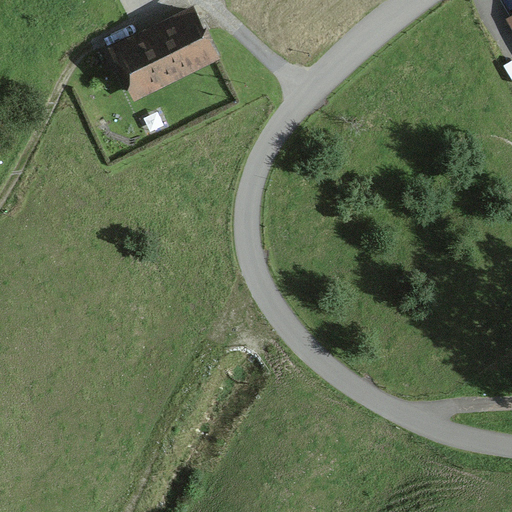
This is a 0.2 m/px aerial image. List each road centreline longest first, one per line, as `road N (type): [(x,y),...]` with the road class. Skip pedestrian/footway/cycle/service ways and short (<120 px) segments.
road 1 (unclassified): [(511,446),(384,408),(315,354),(265,296),(249,223),(263,162),(311,93),(416,0)]
road 2 (track): [(95,43),(75,60),(0,202)]
